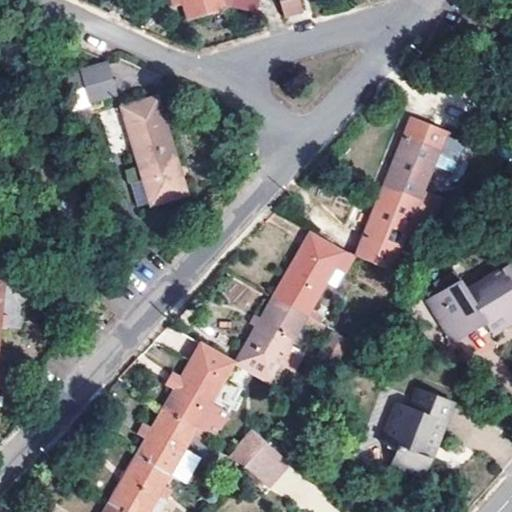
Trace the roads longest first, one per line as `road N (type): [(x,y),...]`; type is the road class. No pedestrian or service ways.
road 1 (residential): [(0,475),(310,139)]
road 2 (residential): [(205,74),(414,10)]
road 3 (residential): [(40,0),(205,74)]
road 4 (residential): [(310,139),(414,10)]
road 5 (residential): [(205,74),(259,98),(310,139)]
